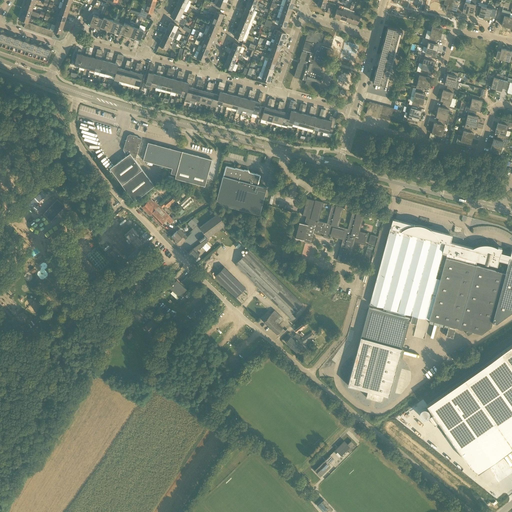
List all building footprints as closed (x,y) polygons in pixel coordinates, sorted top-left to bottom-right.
[(185,8),(187,3),(182,0),(179,0),(177,4),(185,8)] [(224,8),(227,2),(222,0),(218,0),(217,3),(211,1),(211,2),(205,0),(204,0),(204,3),(210,5),(215,7),(219,9),(220,6),(224,8)] [(284,6),(292,9),(294,3),(286,0),(284,6)] [(421,0),(418,0),(417,8),(424,10),(426,1),(421,0)] [(451,9),(453,0),(444,0),(444,4),(447,5),(446,8),(451,9)] [(460,8),(462,1),(458,0),(453,0),(451,9),(456,10),(457,7),(460,8)] [(465,2),(465,0),(462,0),(462,1),(460,8),(463,9),(462,12),(468,13),(470,3),(465,2)] [(246,7),(254,10),(255,7),(265,11),(266,8),(263,7),(259,6),(256,5),(248,1),(246,7)] [(69,11),(71,5),(63,2),(61,8),(69,11)] [(32,11),(34,5),(26,3),(24,8),(32,11)] [(476,12),(478,5),(470,3),(468,13),(473,15),(474,12),(476,12)] [(153,13),(154,7),(146,4),(145,10),(141,9),(140,13),(139,12),(138,16),(146,18),(148,12),(153,13)] [(182,14),(185,8),(177,4),(174,10),(182,14)] [(340,18),(343,11),(339,10),(341,6),(338,5),(334,16),(340,18)] [(484,18),(487,7),(478,5),(476,12),(479,13),(479,16),(484,18)] [(290,15),(292,9),(284,6),(282,12),(290,15)] [(254,10),(246,7),(244,13),(252,16),(254,10)] [(493,17),(495,10),(487,7),(484,18),(489,19),(490,16),(493,17)] [(32,11),(24,8),(22,14),(30,17),(31,14),(32,14),(32,15),(39,18),(39,16),(40,14),(32,11)] [(67,16),(69,11),(61,8),(59,14),(67,16)] [(180,17),(182,14),(174,10),(171,16),(175,18),(174,21),(184,26),(187,21),(180,17)] [(207,14),(211,16),(213,17),(221,20),(222,17),(223,18),(224,17),(225,16),(224,15),(223,15),(224,14),(216,11),(214,14),(208,12),(207,14)] [(346,20),(348,12),(343,11),(340,18),(346,20)] [(288,21),(290,15),(282,12),(280,18),(288,21)] [(352,22),(354,14),(348,12),(346,20),(352,22)] [(252,16),(244,13),(241,19),(249,22),(252,16)] [(354,14),(352,22),(358,24),(360,16),(364,17),(364,15),(358,13),(358,15),(354,14)] [(28,23),(30,17),(22,14),(21,20),(26,22),(28,23)] [(65,22),(67,16),(59,14),(57,19),(65,22)] [(507,27),(510,17),(501,14),(499,22),(502,22),(501,26),(507,27)] [(92,27),(93,26),(95,27),(98,17),(93,15),(90,23),(89,22),(87,25),(92,27)] [(280,18),(277,17),(273,16),(273,18),(279,21),(278,24),(286,27),(288,21),(280,18)] [(100,28),(104,17),(103,19),(98,17),(95,27),(97,27),(96,29),(99,30),(100,28)] [(105,29),(109,19),(104,17),(100,28),(103,29),(103,28),(105,29)] [(219,26),(221,20),(213,17),(211,23),(219,26)] [(63,28),(65,22),(57,19),(55,25),(63,28)] [(110,32),(114,21),(109,19),(105,29),(107,29),(107,31),(110,32)] [(249,22),(241,19),(239,25),(247,28),(249,22)] [(115,32),(119,23),(114,21),(110,32),(112,33),(113,32),(115,32)] [(183,33),(176,30),(178,26),(170,22),(168,28),(182,35),(183,33)] [(120,34),(124,23),(123,25),(119,23),(115,32),(117,33),(116,35),(119,36),(120,34)] [(125,34),(129,25),(124,23),(120,34),(123,35),(123,34),(125,34)] [(217,32),(219,26),(211,23),(210,26),(203,24),(202,26),(206,27),(209,28),(217,32)] [(440,28),(441,25),(433,23),(431,31),(441,34),(443,28),(440,28)] [(61,34),(63,28),(55,25),(54,31),(61,34)] [(130,38),(134,27),(129,25),(125,34),(127,35),(127,37),(130,38)] [(247,28),(239,25),(237,30),(244,34),(247,28)] [(135,38),(139,29),(134,27),(130,38),(133,39),(133,37),(135,38)] [(374,78),(375,78),(374,82),(373,82),(374,83),(376,83),(379,84),(381,84),(383,85),(385,86),(385,85),(386,83),(399,34),(400,31),(400,30),(388,27),(387,30),(388,31),(387,35),(386,34),(386,35),(385,37),(385,38),(386,38),(385,42),(384,42),(383,45),(384,45),(383,49),(382,49),(381,52),(381,55),(380,56),(379,59),(378,64),(378,67),(377,67),(377,68),(376,70),(377,71),(376,75),(375,75),(374,78)] [(182,35),(168,28),(165,34),(173,37),(174,34),(177,36),(177,35),(180,37),(182,37),(183,35),(182,35)] [(214,37),(217,32),(209,28),(206,34),(214,37)] [(141,38),(144,30),(139,29),(135,38),(137,39),(137,40),(141,42),(143,39),(141,38)] [(244,34),(237,30),(234,36),(242,40),(244,34)] [(286,33),(278,31),(275,30),(274,33),(270,32),(269,35),(284,40),(286,33)] [(304,45),(314,49),(317,41),(331,46),(334,37),(309,30),(304,45)] [(440,39),(441,34),(431,31),(429,39),(436,41),(437,38),(440,39)] [(206,34),(201,32),(199,35),(198,37),(201,39),(212,43),(214,37),(206,34)] [(165,34),(162,39),(170,43),(173,44),(176,46),(177,44),(171,41),(173,37),(165,34)] [(9,36),(6,35),(5,35),(3,43),(6,44),(5,48),(9,50),(11,45),(10,45),(13,38),(13,37),(9,36)] [(275,40),(274,43),(282,45),(284,40),(269,35),(268,37),(272,38),(272,39),(275,40)] [(212,43),(201,39),(198,37),(197,40),(200,41),(199,45),(202,46),(210,49),(212,43)] [(10,45),(11,45),(14,46),(12,51),(17,52),(18,48),(21,40),(17,38),(16,39),(13,38),(10,45)] [(167,49),(170,43),(162,39),(159,45),(167,49)] [(429,39),(427,47),(437,50),(438,45),(435,44),(436,41),(429,39)] [(28,43),(29,42),(24,41),(21,40),(18,48),(21,49),(20,53),(24,55),(26,50),(28,43)] [(269,48),(269,46),(272,47),(272,49),(280,51),(282,45),(274,43),(271,42),(270,45),(266,44),(265,46),(269,48)] [(26,50),(29,51),(28,56),(32,57),(33,53),(36,45),(32,43),(32,44),(28,43),(26,50)] [(247,52),(240,50),(242,46),(234,43),(231,49),(246,55),(247,52)] [(39,46),(36,45),(33,53),(37,54),(35,58),(40,60),(41,55),(43,48),(44,48),(44,47),(39,46)] [(311,59),(314,49),(304,45),(303,49),(303,50),(304,50),(303,52),(302,51),(300,59),(301,59),(299,63),(294,77),(306,81),(305,84),(319,88),(324,74),(320,73),(324,63),(311,59)] [(317,50),(314,59),(325,63),(330,48),(321,45),(319,51),(317,50)] [(199,52),(207,55),(210,49),(202,46),(199,51),(199,52)] [(437,50),(427,47),(424,46),(422,52),(425,52),(425,55),(426,56),(432,57),(433,55),(436,55),(437,50)] [(41,55),(44,56),(43,61),(47,62),(50,54),(51,50),(47,48),(47,49),(44,48),(43,48),(41,55)] [(504,60),(506,50),(501,48),(501,51),(497,50),(496,58),(504,60)] [(80,66),(83,55),(80,54),(80,53),(81,53),(82,50),(79,49),(77,54),(74,53),(71,64),(80,66)] [(194,57),(197,58),(205,61),(207,55),(199,52),(199,51),(197,50),(196,51),(193,49),(192,51),(196,53),(194,57)] [(246,55),(231,49),(229,55),(237,58),(241,59),(242,56),(247,58),(248,56),(246,55)] [(278,57),(280,51),(272,49),(270,55),(278,57)] [(85,68),(89,52),(86,51),(85,54),(86,54),(86,56),(83,55),(80,66),(85,68)] [(95,70),(99,54),(96,54),(95,57),(96,57),(96,58),(93,58),(90,69),(95,70)] [(101,58),(102,55),(99,54),(95,70),(100,72),(103,60),(100,60),(100,58),(101,58)] [(119,63),(121,55),(118,54),(116,62),(116,63),(116,64),(113,63),(110,74),(115,76),(114,79),(118,66),(119,63)] [(118,66),(114,79),(119,80),(122,69),(120,68),(120,67),(121,64),(124,56),(121,55),(119,63),(118,66)] [(237,58),(229,55),(227,60),(235,64),(237,58)] [(276,63),(278,57),(270,55),(268,60),(276,63)] [(431,60),(432,57),(426,56),(425,55),(422,63),(433,66),(434,61),(431,60)] [(105,73),(109,57),(106,56),(105,60),(106,60),(106,61),(103,60),(100,72),(105,73)] [(111,61),(112,58),(109,57),(105,73),(110,74),(113,63),(110,62),(111,61)] [(232,70),(235,64),(227,60),(224,66),(232,70)] [(274,69),(276,63),(268,60),(266,66),(274,69)] [(431,72),(433,66),(422,63),(420,72),(427,74),(428,74),(428,71),(431,72)] [(124,82),(129,66),(126,65),(125,68),(126,68),(125,70),(122,69),(119,80),(124,82)] [(131,70),(132,67),(129,66),(124,82),(129,83),(132,72),(130,71),(130,70),(131,70)] [(272,75),(274,69),(266,66),(264,72),(272,75)] [(134,84),(139,68),(136,68),(135,71),(136,71),(136,72),(132,72),(129,83),(134,84)] [(141,72),(142,69),(139,68),(134,84),(140,86),(143,74),(140,74),(140,72),(141,72)] [(153,69),(150,68),(146,84),(151,85),(154,74),(151,73),(151,72),(152,72),(153,69)] [(160,71),(157,70),(156,73),(157,73),(157,75),(154,74),(151,85),(156,87),(160,71)] [(162,75),(163,71),(160,71),(156,87),(161,88),(164,77),(161,76),(162,75)] [(456,82),(459,73),(451,71),(450,74),(447,74),(446,79),(456,82)] [(270,81),(272,75),(264,72),(262,78),(270,81)] [(427,77),(428,74),(427,74),(420,72),(418,80),(428,83),(430,77),(427,77)] [(164,77),(161,88),(166,89),(170,73),(167,73),(167,76),(167,77),(164,77)] [(173,77),(173,74),(170,73),(166,89),(171,91),(174,79),(171,79),(172,77),(173,77)] [(496,89),(499,79),(500,75),(496,74),(495,78),(491,76),(489,84),(492,85),(491,88),(496,89)] [(174,79),(171,91),(176,92),(180,76),(178,75),(177,79),(178,79),(177,80),(174,79)] [(183,80),(184,77),(180,76),(176,92),(181,94),(184,82),(181,81),(182,80),(183,80)] [(190,82),(191,79),(188,78),(187,81),(188,82),(187,83),(184,82),(181,94),(186,95),(189,85),(190,82)] [(456,82),(446,79),(445,84),(448,85),(447,88),(454,90),(457,90),(459,83),(456,82)] [(505,88),(507,81),(499,79),(496,89),(502,91),(502,87),(505,88)] [(427,88),(428,83),(418,80),(416,88),(423,90),(424,87),(427,88)] [(195,104),(200,85),(197,84),(196,87),(197,87),(197,89),(194,88),(190,103),(195,104)] [(222,104),(227,106),(231,90),(233,85),(230,84),(228,92),(228,94),(225,93),(222,104)] [(191,87),(191,86),(189,85),(186,95),(185,102),(190,103),(194,88),(191,87)] [(202,89),(203,86),(200,85),(195,104),(200,105),(201,102),(204,91),(201,90),(201,89),(202,89)] [(217,89),(218,90),(217,94),(214,93),(211,105),(216,106),(217,103),(219,93),(220,90),(221,87),(218,86),(217,89)] [(201,102),(206,104),(210,87),(207,87),(206,90),(207,90),(207,92),(204,91),(201,102)] [(212,92),(213,88),(210,87),(206,104),(211,105),(214,93),(211,93),(211,91),(212,92)] [(224,88),(221,87),(220,90),(219,93),(217,103),(216,106),(217,103),(222,104),(225,93),(222,92),(222,91),(223,91),(224,88)] [(423,90),(416,88),(413,87),(411,95),(414,96),(424,99),(425,94),(422,93),(423,90)] [(454,90),(447,88),(446,91),(443,90),(442,95),(452,98),(454,90)] [(233,94),(234,91),(231,90),(227,106),(232,107),(235,96),(232,95),(233,94)] [(237,108),(241,92),(239,92),(238,95),(239,95),(238,96),(235,96),(232,107),(237,108)] [(244,97),(245,93),(241,92),(237,108),(242,110),(245,98),(242,98),(243,96),(244,97)] [(252,95),(249,94),(248,98),(249,98),(248,99),(245,98),(242,110),(241,115),(246,116),(247,111),(252,95)] [(254,99),(255,96),(252,95),(247,111),(252,113),(256,101),(253,100),(253,99),(254,99)] [(452,98),(442,95),(440,100),(443,101),(442,104),(450,106),(452,98)] [(471,103),(481,106),(483,101),(479,100),(480,97),(473,95),(471,103)] [(423,104),(424,99),(414,96),(412,105),(419,106),(420,104),(423,104)] [(260,106),(262,98),(259,97),(258,100),(259,101),(258,102),(256,101),(252,113),(257,114),(256,117),(259,117),(261,112),(262,107),(260,106)] [(292,109),(294,101),(291,100),(289,108),(291,109),(291,112),(289,112),(288,113),(285,112),(282,124),(287,125),(292,109)] [(295,110),(297,102),(294,101),(292,109),(287,125),(292,126),(293,123),(296,112),(293,111),(294,110),(295,110)] [(262,118),(267,120),(271,104),(268,103),(267,106),(268,106),(268,108),(265,107),(263,112),(262,118)] [(469,111),(476,113),(477,110),(480,111),(481,106),(471,103),(470,108),(466,107),(465,110),(469,111)] [(273,108),(274,105),(271,104),(267,120),(272,121),(275,110),(272,109),(273,108)] [(411,107),(409,112),(420,115),(421,110),(418,109),(419,106),(412,105),(408,104),(407,106),(411,107)] [(450,106),(442,104),(442,107),(439,106),(437,112),(448,114),(449,108),(454,109),(455,107),(450,106)] [(277,123),(281,107),(278,106),(278,109),(278,110),(275,110),(272,121),(277,123)] [(283,111),(284,107),(281,107),(277,123),(282,124),(285,112),(282,112),(283,110),(283,111)] [(298,125),(303,109),(300,108),(299,111),(300,111),(299,113),(296,112),(293,123),(298,125)] [(305,113),(306,109),(303,109),(298,125),(303,126),(306,115),(303,114),(304,112),(305,113)] [(309,127),(313,111),(310,111),(309,114),(310,114),(309,115),(306,115),(303,126),(309,127)] [(315,115),(316,112),(313,111),(309,127),(314,129),(317,117),(314,117),(314,115),(315,115)] [(475,116),(476,113),(469,111),(466,119),(477,122),(478,117),(475,116)] [(418,121),(420,115),(409,112),(409,113),(407,112),(406,117),(404,117),(403,120),(414,123),(415,120),(418,121)] [(448,114),(437,112),(436,117),(439,118),(438,121),(445,122),(449,123),(451,115),(448,114)] [(323,114),(320,113),(319,117),(320,117),(320,118),(317,117),(314,129),(319,130),(323,114)] [(319,130),(324,131),(327,120),(324,119),(324,118),(325,118),(326,115),(323,114),(319,130)] [(327,120),(324,131),(332,134),(334,128),(330,127),(333,117),(330,116),(329,119),(330,119),(330,121),(327,120)] [(475,128),(477,122),(466,119),(464,128),(471,130),(472,127),(475,128)] [(511,126),(511,122),(502,120),(501,123),(498,122),(496,128),(507,130),(508,125),(511,126)] [(443,131),(445,122),(438,121),(437,123),(434,123),(433,128),(443,131)] [(443,131),(433,128),(431,133),(435,134),(433,140),(440,142),(441,139),(443,131)] [(471,132),(471,130),(464,128),(462,136),(472,139),(474,133),(471,132)] [(507,130),(496,128),(495,133),(498,134),(497,137),(504,138),(505,139),(509,140),(510,136),(505,135),(507,130)] [(110,168),(125,188),(134,201),(155,185),(135,160),(137,154),(142,139),(137,138),(138,137),(133,135),(133,136),(130,135),(128,136),(128,138),(127,138),(123,150),(127,156),(110,168)] [(471,144),(472,139),(462,136),(460,144),(467,146),(468,143),(471,144)] [(508,143),(509,140),(505,139),(504,138),(497,137),(496,139),(493,139),(492,144),(502,147),(504,142),(508,143)] [(174,174),(180,151),(148,142),(143,160),(172,168),(171,173),(174,174)] [(500,155),(502,147),(492,144),(490,149),(494,150),(493,153),(500,155)] [(180,151),(174,174),(176,174),(175,178),(205,186),(212,160),(183,152),(183,151),(182,151),(182,152),(180,151)] [(216,203),(260,215),(267,188),(258,185),(261,176),(260,175),(250,172),(248,169),(247,170),(244,169),(244,170),(236,167),(235,168),(227,166),(226,166),(216,203)] [(38,186),(23,199),(25,202),(31,209),(32,208),(46,196),(38,186)] [(174,220),(162,208),(165,206),(169,210),(171,207),(172,208),(173,206),(174,204),(173,203),(174,203),(173,202),(175,200),(173,198),(180,192),(177,189),(169,197),(169,196),(159,205),(150,214),(160,225),(166,219),(170,224),(174,220)] [(189,195),(180,203),(184,208),(193,200),(189,195)] [(150,214),(159,205),(152,198),(148,202),(142,207),(150,214)] [(344,209),(345,209),(331,205),(332,206),(327,223),(318,221),(318,220),(322,203),(324,204),(324,203),(306,198),(306,199),(308,199),(304,215),(302,214),(302,215),(308,216),(307,218),(306,218),(304,224),(299,222),(298,222),(299,223),(296,237),(295,237),(294,237),(302,239),(302,240),(312,243),(315,232),(324,234),(323,237),(330,239),(330,236),(343,239),(337,259),(337,260),(350,263),(349,262),(354,242),(364,244),(364,245),(365,246),(368,232),(367,232),(367,233),(360,231),(364,214),(366,215),(366,214),(352,211),(353,211),(348,229),(339,226),(344,209)] [(51,221),(65,206),(57,199),(54,202),(43,214),(49,219),(51,221)] [(218,214),(200,227),(208,237),(225,224),(218,214)] [(198,221),(195,218),(192,219),(188,223),(193,229),(197,225),(196,223),(198,221)] [(427,227),(423,226),(420,225),(416,225),(415,225),(393,219),(374,291),(370,304),(383,308),(383,311),(369,307),(361,337),(348,386),(368,391),(366,398),(382,402),(384,395),(389,397),(402,348),(409,318),(404,317),(405,314),(412,316),(410,323),(416,325),(418,317),(449,325),(446,336),(453,338),(455,329),(450,328),(450,326),(481,334),(491,327),(492,322),(496,323),(511,312),(511,251),(511,252),(510,255),(501,253),(502,249),(498,248),(496,248),(495,247),(493,246),(492,246),(490,245),(489,245),(487,245),(485,245),(484,245),(482,245),(480,245),(479,246),(477,246),(476,247),(474,248),(473,248),(450,242),(452,235),(430,229),(427,227)] [(132,228),(125,234),(136,247),(142,242),(137,237),(139,236),(138,234),(137,235),(136,233),(137,233),(132,228)] [(180,229),(177,231),(171,237),(180,245),(186,239),(188,237),(184,233),(180,229)] [(368,243),(374,245),(377,236),(371,235),(368,243)] [(200,250),(209,240),(207,238),(204,241),(193,249),(188,254),(194,259),(199,254),(196,251),(199,248),(200,250)] [(302,304),(248,250),(235,264),(293,321),(296,317),(293,314),(302,304)] [(151,271),(150,270),(155,265),(147,258),(137,269),(139,270),(131,278),(129,277),(121,286),(122,287),(121,288),(116,283),(108,291),(114,296),(115,295),(126,305),(132,299),(128,295),(129,294),(138,285),(141,283),(142,281),(145,282),(146,281),(147,281),(149,281),(150,279),(151,278),(152,277),(153,276),(153,274),(153,273),(153,271),(152,270),(151,271)] [(127,261),(121,269),(124,272),(130,264),(127,261)] [(236,298),(246,288),(224,267),(215,276),(236,298)] [(177,280),(173,284),(172,285),(173,285),(170,288),(180,297),(187,289),(186,290),(179,284),(180,283),(177,280)] [(275,321),(277,319),(280,316),(276,313),(274,311),(273,312),(264,322),(279,336),(286,331),(275,321)] [(144,328),(150,333),(158,324),(152,319),(144,328)] [(305,325),(303,324),(299,327),(295,330),(296,332),(300,329),(305,326),(305,325)] [(310,333),(301,340),(304,343),(313,337),(310,333)] [(291,347),(297,341),(296,340),(295,341),(290,337),(285,342),(291,347)] [(297,341),(291,347),(297,352),(302,347),(297,343),(298,342),(297,341)] [(511,344),(427,404),(469,464),(478,471),(511,447),(511,344)] [(344,441),(341,445),(336,450),(341,456),(347,450),(349,452),(356,446),(351,441),(348,444),(344,441)] [(317,473),(320,477),(331,467),(328,465),(334,459),(330,455),(315,470),(317,473)] [(330,511),(333,510),(328,505),(324,500),(317,506),(318,506),(323,511),(324,511),(326,511),(330,511)]
